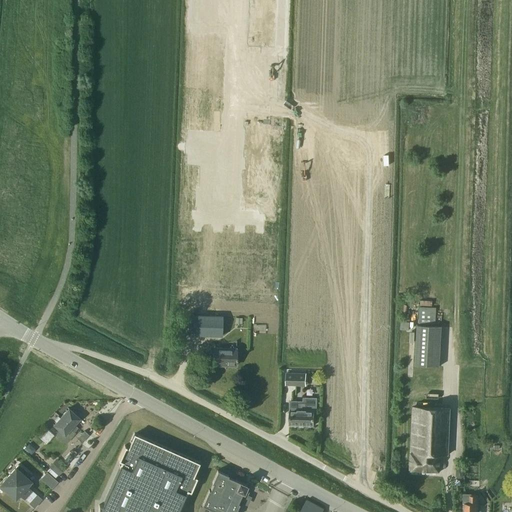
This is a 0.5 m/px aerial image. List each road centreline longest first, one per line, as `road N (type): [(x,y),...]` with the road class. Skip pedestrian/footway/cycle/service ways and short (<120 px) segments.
road 1 (residential): [(358,486),(365,470),(376,115),(236,105)]
road 2 (residential): [(358,486),(147,372),(41,344)]
road 3 (unclassified): [(348,511),(134,396)]
road 4 (residential): [(50,511),(134,396)]
